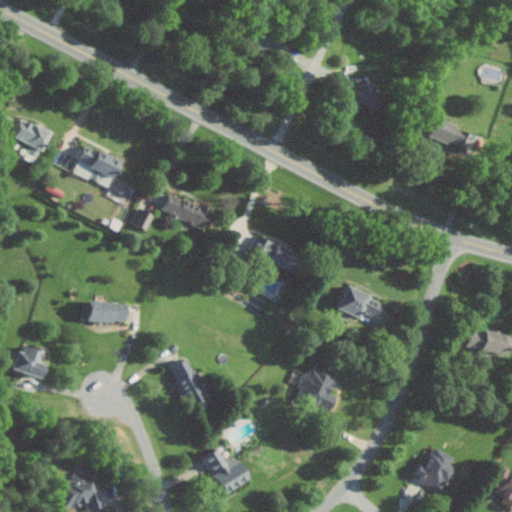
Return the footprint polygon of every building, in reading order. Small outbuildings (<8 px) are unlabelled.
[(247,42),(278,55),(284,40),(253,27),(247,42)] [(384,94),(358,81),(349,97),(375,111),(384,94)] [(31,144),(25,157),(35,163),(51,131),(21,116),(12,135),(31,144)] [(467,149),(474,133),(436,117),(429,133),(467,149)] [(78,160),(95,166),(90,178),(111,185),(122,158),(84,144),(78,160)] [(161,210),(204,229),(213,210),(170,191),(161,210)] [(146,230),(154,215),(139,206),(130,222),(146,230)] [(302,255),(259,234),(251,251),(294,272),(302,255)] [(348,285),(338,307),(360,318),(363,311),(376,317),(383,301),(348,285)] [(129,322),(129,302),(88,301),(87,320),(129,322)] [(466,345),(509,356),(511,342),(511,336),(471,326),(466,345)] [(17,350),(12,368),(44,378),(48,364),(42,362),(46,350),(26,344),(24,352),(17,350)] [(170,365),(191,408),(209,399),(188,356),(170,365)] [(297,397),(333,410),(338,395),(331,393),(339,372),(316,363),(311,376),(305,374),(297,397)] [(455,455),(430,446),(417,480),(443,490),(455,455)] [(224,493),(251,480),(239,455),(226,461),(220,448),(204,456),(213,474),(215,473),(224,493)] [(511,506),(511,468),(509,466),(490,486),(511,506)] [(95,471),(64,478),(66,488),(58,490),(62,508),(86,503),(88,510),(103,507),(95,471)]
